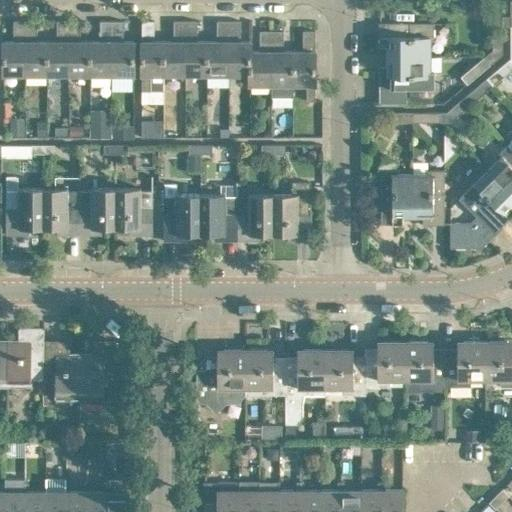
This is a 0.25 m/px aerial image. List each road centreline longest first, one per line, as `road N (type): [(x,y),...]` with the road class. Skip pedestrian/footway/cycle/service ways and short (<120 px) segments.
road 1 (residential): [(341,294),(343,0)]
road 2 (residential): [(161,511),(160,291)]
road 3 (tertiary): [(160,291),(341,294)]
road 4 (tertiary): [(341,294),(463,293),(511,280)]
road 5 (tertiary): [(0,292),(160,291)]
